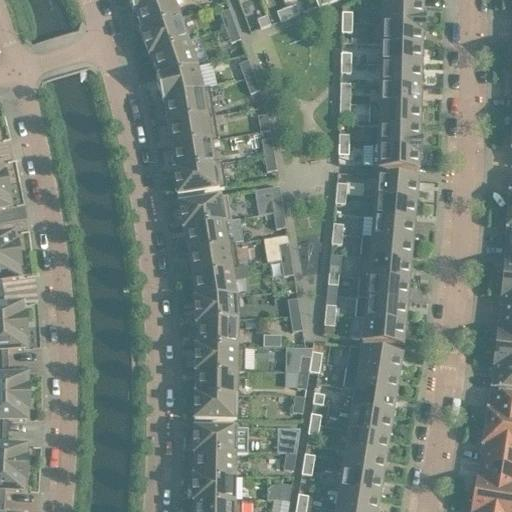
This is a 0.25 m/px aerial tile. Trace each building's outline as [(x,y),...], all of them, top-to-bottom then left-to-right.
[(127,0),(131,10),(159,0),(127,0)] [(138,29),(139,31),(178,17),(172,0),(159,0),(131,10),(132,11),(134,10),(140,29),(138,29)] [(371,24),(424,26),(424,14),(422,14),(422,4),(381,3),(380,24),(371,23),(371,24)] [(285,9),(288,19),(298,15),(294,6),(285,9)] [(288,19),(285,9),(275,13),(279,22),(288,19)] [(218,14),(224,29),(234,25),(228,10),(218,14)] [(341,24),(351,24),(351,13),(341,13),(341,24)] [(259,30),(269,26),(266,16),(256,20),(259,30)] [(178,17),(139,31),(147,55),(187,41),(178,17)] [(351,24),(341,24),(341,34),(350,34),(351,24)] [(424,26),(371,24),(370,45),(421,46),(421,37),(424,37),(424,26)] [(234,25),(224,29),(230,44),(239,41),(234,25)] [(155,77),(195,66),(187,41),(147,55),(147,56),(149,55),(156,74),(154,75),(155,77)] [(421,46),(370,45),(380,46),(379,65),(420,66),(421,46)] [(340,64),(350,65),(350,54),(340,54),(340,64)] [(238,65),(243,80),(253,76),(247,61),(238,65)] [(350,65),(340,64),(339,75),(349,75),(350,65)] [(420,75),(420,66),(379,65),(379,86),(420,87),(420,85),(422,85),(423,75),(420,75)] [(202,91),(201,90),(196,67),(195,66),(155,77),(161,100),(202,91)] [(259,92),(253,76),(243,80),(249,95),(259,92)] [(369,106),(419,107),(420,87),(379,86),(378,105),(369,105),(369,106)] [(163,102),(167,124),(213,117),(209,88),(201,90),(202,91),(161,100),(161,102),(163,102)] [(339,95),(339,105),(349,105),(349,95),(339,95)] [(349,105),(339,105),(339,115),(348,116),(349,105)] [(369,106),(368,126),(419,128),(419,107),(369,106)] [(269,132),(267,116),(257,117),(259,133),(269,132)] [(213,117),(167,124),(170,148),(210,141),(210,142),(217,141),(213,117)] [(419,136),(419,128),(368,126),(368,127),(378,128),(377,147),(421,148),(421,136),(419,136)] [(338,146),(348,146),(348,136),(338,136),(338,146)] [(263,157),(273,156),(270,140),(260,141),(263,157)] [(214,164),(210,142),(210,141),(170,148),(174,170),(172,170),(172,172),(214,165),(214,164)] [(347,156),(348,146),(338,146),(338,156),(337,166),(347,166),(347,156)] [(421,160),(421,148),(377,147),(377,148),(367,148),(366,156),(372,156),(371,168),(418,169),(418,160),(421,160)] [(273,156),(263,157),(266,173),(275,172),(273,156)] [(221,163),(214,164),(214,165),(172,172),(176,197),(225,189),(221,163)] [(375,198),(415,202),(417,181),(377,177),(375,198)] [(336,184),(335,195),(345,195),(346,185),(336,184)] [(345,195),(335,195),(334,205),(344,206),(345,195)] [(223,222),(223,223),(230,222),(226,197),(177,204),(181,229),(223,222)] [(270,199),(272,215),(282,213),(279,197),(270,199)] [(415,202),(375,198),(373,218),(414,222),(415,202)] [(285,229),(282,213),(272,215),(275,230),(285,229)] [(371,239),(412,242),(414,222),(373,218),(371,239)] [(227,246),(227,245),(223,223),(223,222),(181,229),(182,230),(184,230),(187,252),(227,246)] [(332,225),(331,235),(341,236),(342,226),(332,225)] [(0,258),(17,256),(16,244),(13,244),(12,234),(0,235),(0,258)] [(340,246),(341,236),(331,235),(330,245),(340,246)] [(359,258),(410,263),(412,242),(371,239),(369,258),(359,257),(359,258)] [(231,270),(231,271),(238,270),(234,244),(227,245),(227,246),(187,252),(191,276),(231,270)] [(277,246),(280,262),(290,260),(287,244),(277,246)] [(505,256),(502,280),(511,281),(511,246),(508,246),(507,256),(505,256)] [(0,258),(0,280),(18,278),(16,268),(19,268),(17,256),(0,258)] [(410,263),(359,258),(357,279),(408,283),(410,263)] [(290,260),(280,262),(283,278),(292,276),(290,260)] [(329,265),(328,276),(338,277),(338,266),(329,265)] [(235,297),(231,271),(231,270),(191,276),(195,299),(193,299),(193,300),(235,297)] [(337,287),(338,277),(328,276),(327,286),(337,287)] [(408,283),(357,279),(357,280),(367,280),(365,300),(406,303),(408,283)] [(511,281),(502,280),(500,305),(502,305),(501,315),(511,316),(511,281)] [(235,297),(193,300),(195,324),(237,321),(235,297)] [(289,317),(299,316),(296,300),(286,301),(289,317)] [(404,324),(406,303),(365,300),(363,320),(404,324)] [(0,306),(0,328),(24,327),(24,315),(21,315),(21,304),(0,306)] [(325,306),(324,316),(334,317),(335,307),(325,306)] [(495,349),(511,351),(511,316),(501,315),(500,325),(498,325),(495,349)] [(299,316),(289,317),(291,333),(301,332),(299,316)] [(334,317),(324,316),(323,327),(333,328),(334,317)] [(361,341),(402,345),(404,324),(363,320),(361,341)] [(236,348),(237,321),(195,324),(195,325),(197,325),(196,347),(194,347),(194,348),(236,348)] [(25,339),(24,327),(0,328),(0,363),(1,364),(0,351),(24,350),(23,339),(25,339)] [(243,348),(236,348),(194,348),(194,372),(236,373),(243,373),(243,348)] [(511,351),(495,349),(492,374),(494,374),(493,385),(511,387),(511,351)] [(360,350),(357,371),(398,377),(401,356),(360,350)] [(310,363),(319,365),(321,355),(311,353),(310,359),(310,363)] [(300,358),(298,374),(308,375),(308,373),(310,363),(310,359),(300,358)] [(0,398),(27,398),(27,387),(25,387),(25,376),(1,376),(1,364),(0,363),(0,398)] [(308,373),(318,375),(319,365),(310,363),(308,373)] [(354,391),(394,398),(398,377),(357,371),(354,391)] [(235,397),(236,373),(194,372),(194,373),(196,373),(195,395),(193,395),(193,396),(235,397)] [(305,391),(308,375),(298,374),(295,390),(305,391)] [(351,411),(391,418),(394,398),(354,391),(351,411)] [(485,428),(511,432),(511,396),(492,393),(491,404),(488,404),(485,428)] [(312,405),(321,407),(323,396),(313,395),(312,405)] [(235,397),(193,396),(193,421),(235,421),(235,397)] [(294,397),(291,414),(301,416),(304,399),(294,397)] [(0,433),(1,433),(1,421),(25,421),(25,410),(27,410),(27,398),(0,398),(0,433)] [(351,411),(347,431),(388,438),(391,418),(351,411)] [(318,427),(320,417),(310,415),(308,425),(318,427)] [(317,437),(318,427),(308,425),(307,435),(317,437)] [(481,453),(484,453),(482,463),(511,467),(511,432),(485,428),(481,453)] [(192,454),(194,454),(194,453),(234,454),(235,429),(193,429),(192,454)] [(347,431),(344,452),(385,458),(388,438),(347,431)] [(0,446),(1,433),(0,433),(0,468),(25,470),(26,458),(23,458),(24,447),(0,446)] [(297,441),(287,439),(285,455),(295,455),(297,441)] [(344,452),(341,472),(382,478),(385,458),(344,452)] [(234,478),(234,454),(194,453),(194,454),(194,477),(194,478),(234,478)] [(281,478),(291,480),(295,455),(285,455),(281,478)] [(312,467),(314,457),(304,455),(302,466),(312,467)] [(474,497),(511,503),(511,467),(482,463),(480,473),(478,473),(474,497)] [(300,476),(310,477),(312,467),(302,466),(300,476)] [(0,490),(21,492),(22,481),(24,481),(25,470),(0,468),(0,490)] [(338,492),(378,498),(382,478),(341,472),(338,492)] [(192,502),(194,502),(194,501),(234,502),(234,501),(234,478),(194,478),(194,477),(192,477),(192,502)] [(277,501),(287,503),(290,487),(280,485),(277,501)] [(376,511),(378,498),(338,492),(334,511),(376,511)] [(306,507),(307,497),(297,496),(296,506),(306,507)] [(471,511),(511,511),(511,503),(474,497),(471,511)] [(240,511),(241,501),(234,501),(234,502),(194,501),(194,502),(193,511),(240,511)]
